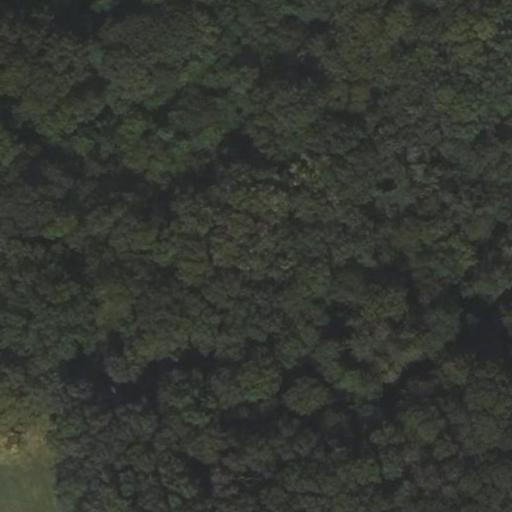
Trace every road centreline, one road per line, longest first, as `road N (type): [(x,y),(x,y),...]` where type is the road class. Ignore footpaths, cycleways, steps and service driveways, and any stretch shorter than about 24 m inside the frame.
road 1 (track): [(511,279),(388,293),(252,511)]
road 2 (track): [(101,511),(45,317),(0,245)]
